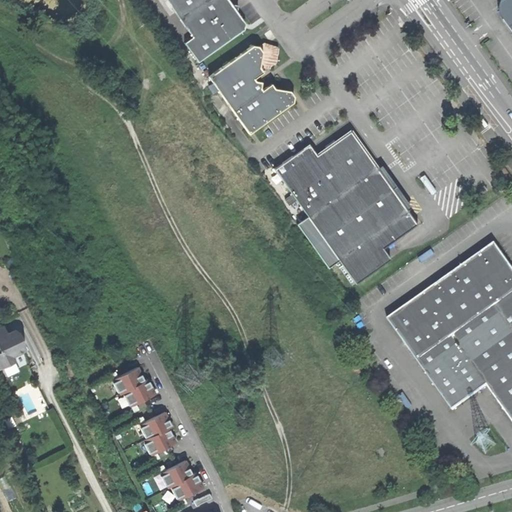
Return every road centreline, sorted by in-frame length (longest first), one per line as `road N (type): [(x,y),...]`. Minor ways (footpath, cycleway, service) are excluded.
road 1 (track): [(284,511),(285,439),(227,302),(179,238),(124,116),(63,62),(0,22)]
road 2 (residential): [(227,511),(143,344)]
road 3 (secondary): [(407,0),(511,144)]
road 4 (secondary): [(511,111),(430,0)]
